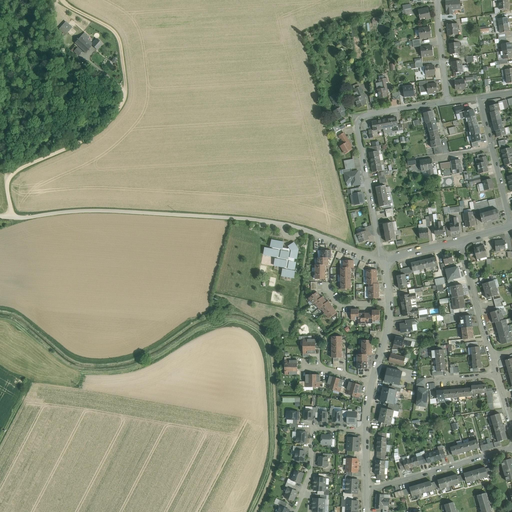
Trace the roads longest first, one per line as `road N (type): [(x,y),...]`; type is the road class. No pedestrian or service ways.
road 1 (track): [(313,230),(107,210),(0,216)]
road 2 (track): [(14,216),(10,173),(86,137),(126,97),(117,33),(63,0)]
road 3 (residential): [(366,488),(511,448)]
road 4 (residential): [(364,115),(356,122),(383,259)]
road 5 (residential): [(367,431),(313,427),(310,475),(294,511)]
road 6 (residential): [(458,240),(491,356)]
